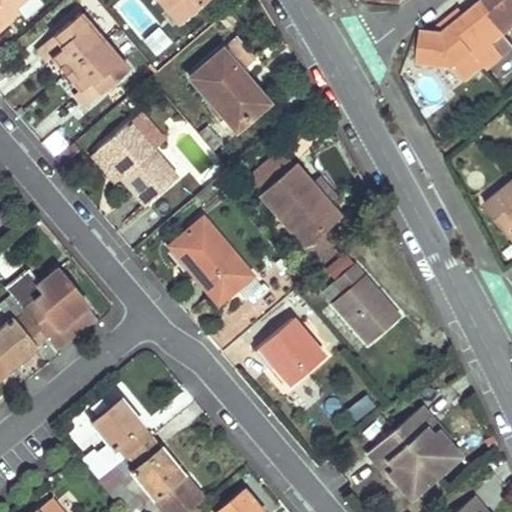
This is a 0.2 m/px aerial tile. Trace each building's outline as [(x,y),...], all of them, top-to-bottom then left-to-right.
[(0,0),(0,24),(17,10),(13,5),(19,0),(0,0)] [(158,0),(164,7),(173,0),(174,0),(187,14),(204,0),(158,0)] [(177,23),(187,14),(174,0),(173,0),(164,7),(177,23)] [(428,31),(421,30),(418,62),(454,67),(463,79),(482,63),(486,68),(503,54),(492,40),(511,23),(511,0),(482,0),(465,14),(452,25),(443,33),(428,31)] [(445,17),(428,31),(443,33),(452,25),(465,14),(459,6),(445,17)] [(82,106),(128,68),(81,11),(35,48),(45,60),(50,56),(58,66),(64,61),(75,75),(70,79),(78,89),(72,94),(82,106)] [(189,76),(233,129),(248,117),(242,111),(261,95),(222,49),(189,76)] [(58,66),(70,79),(75,75),(64,61),(58,66)] [(266,102),(261,95),(242,111),(248,117),(266,102)] [(128,122),(97,148),(121,176),(144,204),(176,177),(128,122)] [(59,153),(69,139),(54,128),(44,142),(59,153)] [(97,148),(92,152),(116,180),(121,176),(97,148)] [(305,246),(339,216),(282,149),(247,179),(305,246)] [(511,183),(485,205),(511,237),(511,183)] [(233,289),(251,274),(203,216),(169,245),(210,294),(227,280),(233,289)] [(325,257),(340,246),(332,234),(316,244),(325,257)] [(333,278),(352,262),(344,252),(325,269),(333,278)] [(399,316),(354,264),(322,291),(367,343),(399,316)] [(11,293),(45,335),(56,347),(96,315),(56,267),(38,281),(28,269),(6,287),(11,293)] [(227,280),(210,294),(217,302),(233,289),(227,280)] [(0,359),(3,363),(11,356),(16,363),(35,348),(33,345),(45,335),(11,293),(0,302),(0,303),(11,317),(0,325),(0,359)] [(292,316),(258,345),(291,383),(324,354),(292,316)] [(3,363),(8,369),(16,363),(11,356),(3,363)] [(0,375),(0,376),(8,369),(3,363),(0,365),(0,375)] [(119,411),(127,405),(120,397),(113,403),(119,411)] [(119,411),(113,403),(90,422),(111,447),(99,457),(92,449),(82,457),(100,479),(151,437),(143,427),(144,426),(127,405),(119,411)] [(433,421),(421,407),(419,409),(431,423),(433,421)] [(431,423),(419,409),(394,430),(435,477),(459,456),(448,443),(450,441),(439,428),(431,434),(425,428),(431,423)] [(439,428),(433,421),(431,423),(425,428),(431,434),(439,428)] [(409,499),(435,477),(394,430),(369,451),(381,465),(387,461),(392,467),(384,474),(396,487),(398,485),(409,499)] [(129,469),(149,493),(164,511),(188,511),(204,499),(181,471),(173,477),(168,471),(176,464),(160,445),(159,447),(151,437),(100,479),(107,487),(129,469)] [(369,451),(367,453),(379,468),(381,465),(369,451)] [(381,465),(379,468),(384,474),(392,467),(387,461),(381,465)] [(181,471),(176,464),(168,471),(173,477),(181,471)] [(129,469),(107,487),(127,511),(149,493),(129,469)] [(245,487),(237,494),(243,501),(251,494),(245,487)] [(243,501),(237,494),(214,511),(265,511),(251,494),(243,501)] [(62,511),(51,497),(32,511),(62,511)] [(480,511),(481,511),(471,499),(468,502),(475,511),(480,511)] [(475,511),(468,502),(456,511),(475,511)]
